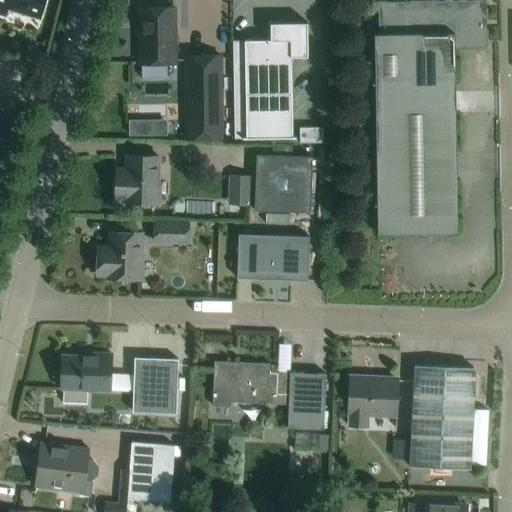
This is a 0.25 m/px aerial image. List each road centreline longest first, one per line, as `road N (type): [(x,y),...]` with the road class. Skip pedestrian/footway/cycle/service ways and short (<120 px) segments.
road 1 (residential): [(511,330),(105,310),(15,296)]
road 2 (unclassified): [(15,296),(91,0)]
